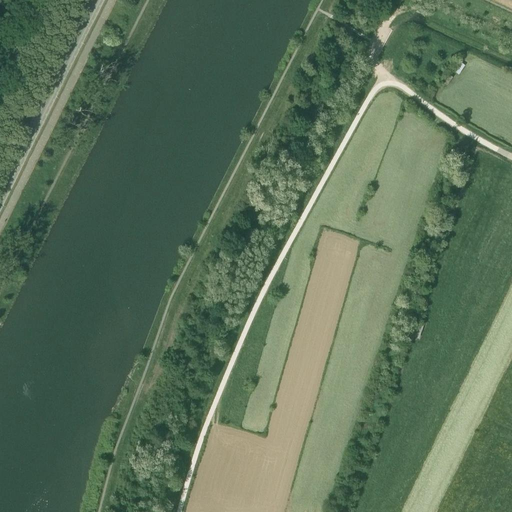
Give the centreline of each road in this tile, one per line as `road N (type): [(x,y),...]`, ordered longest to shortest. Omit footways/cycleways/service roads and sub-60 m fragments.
road 1 (unclassified): [(179,511),(232,354),(376,88),(393,81),(511,157)]
road 2 (tertiary): [(0,197),(96,0)]
